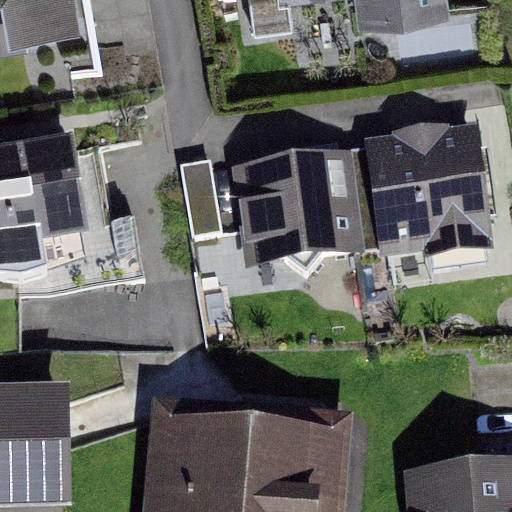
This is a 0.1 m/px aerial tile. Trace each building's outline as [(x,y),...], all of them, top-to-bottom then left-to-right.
[(39,0),(0,0),(0,38),(45,31),(39,0)] [(424,0),(253,0),(254,1),(261,0),(336,0),(342,26),(426,10),(424,0)] [(443,142),(339,155),(354,267),(457,254),(443,142)] [(34,151),(0,157),(0,259),(51,251),(34,151)] [(322,162),(213,175),(223,271),(333,259),(322,162)] [(152,405),(7,392),(0,468),(0,490),(143,503),(152,405)] [(344,511),(354,424),(161,405),(150,511),(344,511)] [(511,511),(511,470),(403,479),(406,511),(511,511)]
